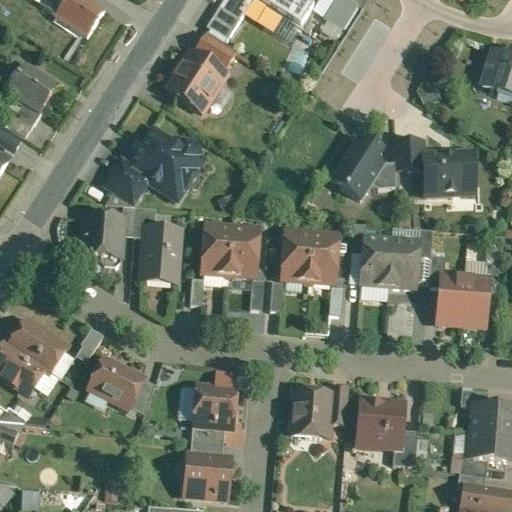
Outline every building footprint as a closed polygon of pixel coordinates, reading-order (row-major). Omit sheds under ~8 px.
[(107,19),(76,0),(74,0),(59,25),(91,45),(107,19)] [(227,0),(220,11),(240,24),(253,5),(251,4),(253,0),(301,31),(313,11),(311,10),(317,1),(315,0),(227,0)] [(345,0),(338,0),(322,29),(340,40),(359,8),(345,0)] [(240,24),(220,11),(207,31),(227,44),(240,24)] [(237,57),(207,37),(194,58),(224,77),(237,57)] [(301,73),(307,54),(295,50),(289,69),(301,73)] [(191,56),(166,94),(202,117),(227,79),(224,77),(194,58),(191,56)] [(509,62),(493,57),(482,91),(498,96),(497,100),(511,104),(511,100),(511,58),(510,58),(509,62)] [(59,94),(27,74),(12,98),(28,109),(43,118),(59,94)] [(424,109),(439,101),(431,87),(416,94),(424,109)] [(43,118),(28,109),(22,119),(39,130),(45,120),(43,118)] [(194,146),(189,144),(183,147),(180,149),(154,133),(130,169),(128,173),(147,185),(178,205),(188,189),(185,186),(200,162),(197,160),(199,156),(199,153),(197,149),(194,146)] [(21,145),(5,134),(0,141),(0,148),(13,157),(21,145)] [(360,142),(331,186),(361,205),(371,189),(383,170),(382,169),(376,165),(382,156),(360,142)] [(424,145),(393,147),(394,168),(395,175),(424,174),(423,159),(424,159),(424,145)] [(424,159),(423,159),(424,174),(425,200),(453,199),(458,193),(474,192),(472,157),(424,159)] [(0,178),(9,165),(0,159),(0,178)] [(130,169),(122,164),(105,189),(133,207),(147,185),(128,173),(130,169)] [(394,168),(382,169),(383,170),(371,189),(378,193),(396,192),(395,175),(394,168)] [(136,212),(124,211),(123,223),(122,241),(134,242),(136,212)] [(156,214),(136,212),(134,242),(146,243),(147,233),(155,233),(156,214)] [(123,223),(85,220),(82,260),(101,262),(101,267),(105,272),(115,273),(120,269),(122,241),(123,223)] [(366,230),(353,229),(351,259),(363,260),(364,242),(365,242),(366,230)] [(232,232),(206,230),(202,278),(229,280),(232,232)] [(259,234),(232,232),(229,280),(255,282),(259,234)] [(420,235),(393,232),(392,244),(419,246),(420,235)] [(155,233),(147,233),(146,243),(143,285),(176,288),(180,236),(155,233)] [(433,236),(420,234),(420,235),(419,246),(420,246),(416,290),(428,291),(431,261),(433,236)] [(312,238),(285,236),(282,284),(308,286),(312,238)] [(339,241),(312,238),(308,286),(332,288),(335,288),(335,282),(338,256),(338,248),(339,241)] [(365,242),(364,242),(363,260),(360,290),(388,292),(392,244),(365,242)] [(419,246),(392,244),(388,292),(416,294),(416,290),(420,246),(419,246)] [(346,249),(338,248),(338,256),(345,257),(346,249)] [(446,262),(431,261),(428,291),(428,292),(440,293),(441,280),(444,281),(446,262)] [(485,279),(486,266),(464,265),(464,278),(485,279)] [(502,266),(487,265),(485,284),(488,284),(487,296),(499,297),(502,266)] [(444,281),(441,280),(440,293),(437,329),(461,330),(465,282),(444,281)] [(344,283),(335,282),(335,288),(332,288),(331,292),(344,293),(344,283)] [(485,284),(465,282),(461,330),(485,332),(487,296),(488,284),(485,284)] [(204,285),(192,284),(190,310),(202,311),(204,285)] [(264,286),(252,285),(250,314),(262,315),(264,286)] [(285,288),(272,287),(270,316),(282,317),(285,288)] [(344,293),(331,292),(329,320),(341,321),(344,293)] [(66,353),(24,326),(8,351),(45,375),(50,378),(66,353)] [(91,336),(76,360),(86,367),(102,342),(91,336)] [(8,351),(3,348),(0,351),(0,381),(29,400),(45,375),(8,351)] [(144,385),(102,364),(88,392),(129,413),(144,385)] [(238,378),(217,376),(216,393),(237,395),(238,378)] [(154,390),(144,385),(129,413),(144,420),(154,390)] [(216,393),(197,391),(193,429),(225,432),(233,432),(237,395),(216,393)] [(349,394),(331,392),(330,398),(332,398),(329,428),(346,429),(349,394)] [(330,398),(295,395),(293,416),(291,418),(290,429),(292,431),(292,434),(306,435),(305,441),(328,443),(329,428),(332,398),(330,398)] [(488,397),(462,395),(461,410),(473,411),(473,410),(487,411),(488,397)] [(405,409),(381,407),(378,404),(364,403),(361,405),(357,445),(382,447),(382,451),(394,452),(401,453),(402,435),(405,409)] [(511,412),(487,411),(473,410),(473,411),(471,437),(511,439),(511,412)] [(21,436),(2,429),(0,433),(0,442),(16,448),(21,436)] [(225,432),(193,429),(192,445),(223,447),(225,432)] [(418,437),(402,435),(401,453),(394,452),(393,470),(415,472),(418,437)] [(511,439),(471,437),(469,462),(469,463),(488,465),(511,466),(511,439)] [(223,447),(192,445),(190,461),(191,461),(191,460),(222,462),(223,447)] [(222,462),(191,460),(191,461),(190,477),(186,481),(184,499),(228,503),(231,463),(222,462)] [(488,465),(469,463),(469,462),(462,461),(460,478),(485,482),(488,465)] [(485,482),(460,478),(458,491),(464,492),(465,491),(483,494),(485,482)] [(483,494),(465,491),(464,492),(461,511),(508,511),(510,498),(483,494)] [(37,511),(37,494),(22,494),(21,510),(37,511)]
